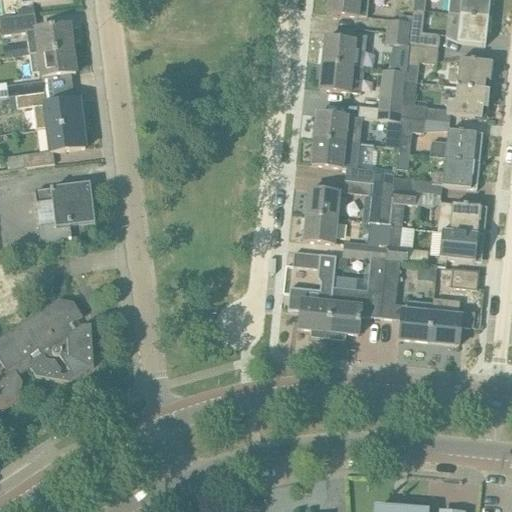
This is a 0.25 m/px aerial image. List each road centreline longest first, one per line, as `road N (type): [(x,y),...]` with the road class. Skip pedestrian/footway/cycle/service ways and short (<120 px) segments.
road 1 (residential): [(165,426),(105,0)]
road 2 (secondary): [(178,479),(300,445),(511,454)]
road 3 (secondary): [(497,402),(280,395),(165,426)]
road 4 (residential): [(250,315),(288,0)]
road 5 (secondary): [(165,426),(92,457),(10,511)]
road 6 (residential): [(497,402),(511,257)]
